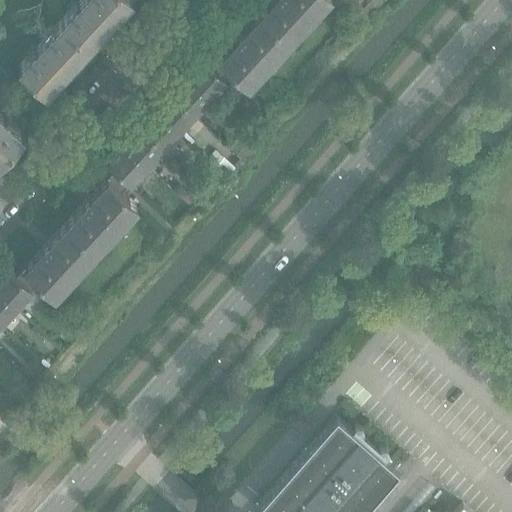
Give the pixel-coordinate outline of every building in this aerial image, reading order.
[(77,0),(62,17),(88,41),(126,0),(77,0)] [(270,0),(260,12),(271,23),(289,39),(324,0),(270,0)] [(218,57),(248,84),(289,39),(271,23),(260,12),(218,57)] [(88,41),(62,17),(20,63),(45,88),(88,41)] [(226,79),(203,59),(187,76),(210,97),(226,79)] [(171,93),(194,114),(210,97),(187,76),(171,93)] [(155,110),(178,131),(194,114),(171,93),(155,110)] [(139,128),(162,148),(178,131),(155,110),(139,128)] [(0,111),(0,155),(22,132),(0,111)] [(123,145),(146,165),(162,148),(139,128),(123,145)] [(236,153),(251,136),(245,130),(239,136),(239,135),(228,147),(236,153)] [(108,162),(115,169),(130,183),(146,165),(123,145),(108,162)] [(232,166),(228,162),(214,150),(207,158),(225,174),(226,176),(234,167),(232,166)] [(107,178),(83,203),(65,222),(95,249),(136,205),(107,178)] [(193,197),(187,191),(184,192),(179,197),(189,205),(194,200),(193,197)] [(65,222),(43,246),(24,267),(54,294),(95,249),(65,222)] [(31,290),(9,269),(0,278),(0,292),(15,307),(31,290)] [(0,323),(15,307),(0,292),(0,323)] [(472,511),(462,502),(453,511),(426,511),(425,510),(422,511),(360,511),(398,470),(384,456),(387,453),(387,452),(387,451),(388,450),(388,449),(387,448),(386,446),(385,446),(384,445),(383,445),(382,445),(381,445),(380,446),(379,447),(361,431),(362,430),(362,429),(362,428),(362,427),(362,426),(362,425),(361,424),(360,424),(359,423),(358,423),(357,423),(355,423),(355,424),(354,424),(351,428),(336,415),(259,503),(269,511),(472,511)]
